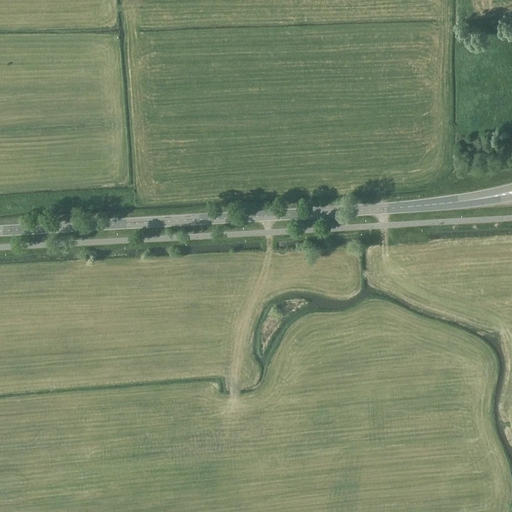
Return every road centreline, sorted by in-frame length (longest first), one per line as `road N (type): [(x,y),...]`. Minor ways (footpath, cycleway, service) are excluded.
road 1 (secondary): [(0,232),(424,207)]
road 2 (track): [(217,511),(239,354),(270,253),(268,217)]
